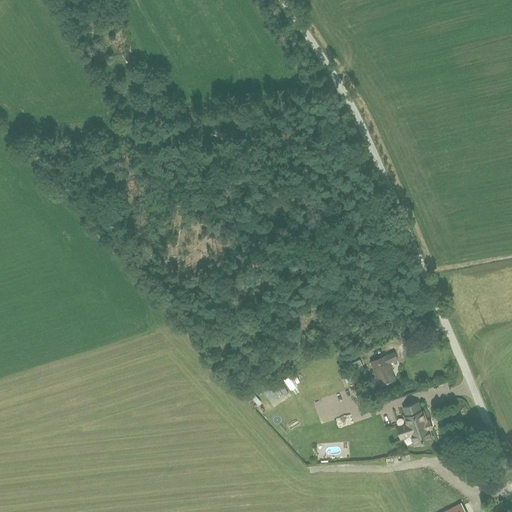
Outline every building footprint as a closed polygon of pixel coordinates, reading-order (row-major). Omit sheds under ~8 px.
[(258,350),(258,331),(249,331),(249,350),(258,350)] [(397,360),(394,352),(385,356),(371,362),(381,386),(395,380),(390,368),(391,367),(389,363),(397,360)] [(354,371),(363,367),(360,360),(351,363),(352,365),(351,366),(352,368),(353,367),(354,371)] [(461,363),(448,363),(448,372),(461,372),(461,363)] [(273,375),(260,383),(273,403),(285,394),(273,375)] [(339,399),(334,402),(342,418),(347,415),(339,399)] [(432,439),(423,411),(421,412),(418,403),(404,408),(407,417),(405,417),(407,424),(405,425),(408,435),(411,435),(414,445),(432,439)] [(348,413),(350,420),(362,416),(360,409),(348,413)] [(264,477),(269,489),(294,477),(289,466),(264,477)] [(420,494),(441,480),(431,466),(411,481),(420,494)] [(317,511),(366,511),(367,500),(379,500),(380,477),(346,476),(346,471),(318,470),(317,511)] [(465,511),(461,503),(443,511),(465,511)]
